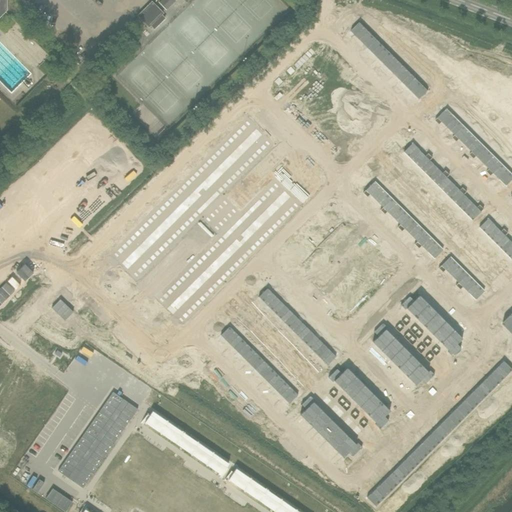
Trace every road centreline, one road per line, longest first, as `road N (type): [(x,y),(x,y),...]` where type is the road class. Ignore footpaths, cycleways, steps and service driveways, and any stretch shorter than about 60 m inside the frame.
road 1 (residential): [(421,415),(348,487),(191,329)]
road 2 (residential): [(256,91),(320,27),(405,111)]
road 3 (residential): [(90,43),(74,76),(78,112),(156,191)]
road 4 (residential): [(191,329),(162,356),(76,271)]
road 5 (residential): [(405,111),(511,217)]
road 6 (residential): [(156,191),(256,91)]
road 7 (residential): [(474,321),(494,342),(421,415)]
road 8 (residential): [(256,91),(341,176)]
